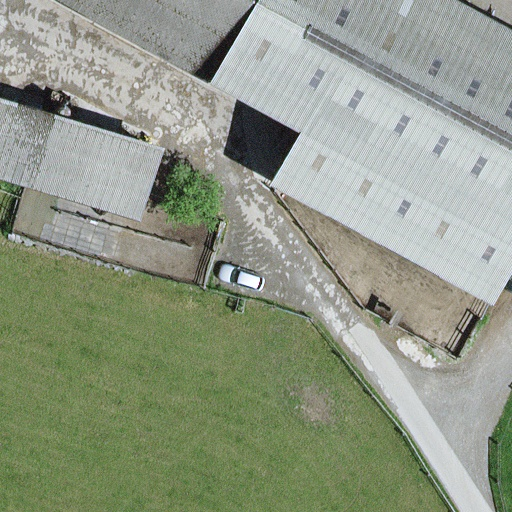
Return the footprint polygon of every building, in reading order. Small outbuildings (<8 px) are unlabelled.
[(109,0),(218,59),(249,0),(109,0)] [(425,0),(249,0),(218,59),(315,111),(284,168),(491,280),(511,241),(511,91),(409,35),(428,1),(425,0)] [(511,91),(511,47),(428,1),(409,35),(511,91)] [(139,198),(153,152),(0,105),(0,178),(27,187),(34,165),(139,198)] [(133,218),(139,198),(34,165),(27,187),(133,218)]
